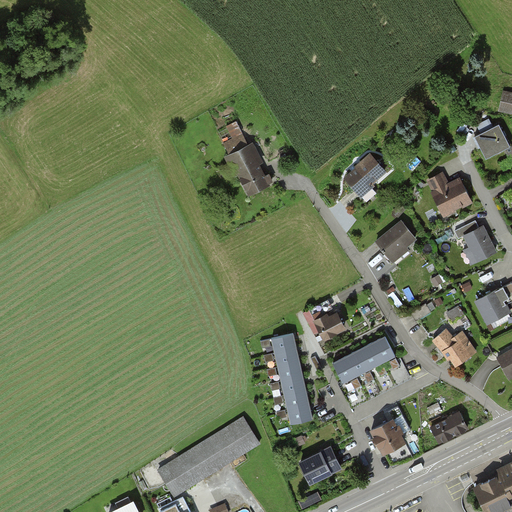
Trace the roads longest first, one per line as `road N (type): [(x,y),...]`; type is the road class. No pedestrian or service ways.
road 1 (residential): [(303,178),(420,353),(484,399),(508,430)]
road 2 (primary): [(345,511),(508,430)]
